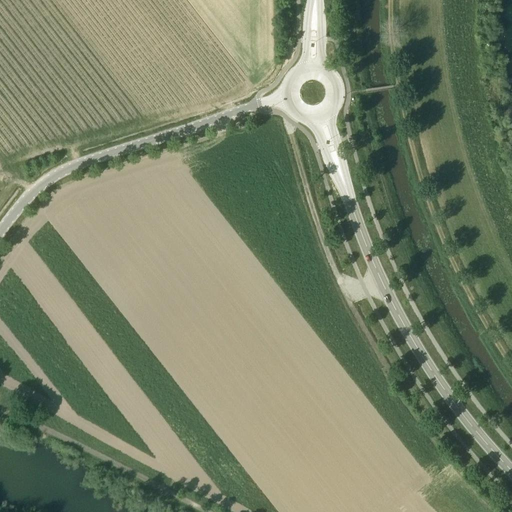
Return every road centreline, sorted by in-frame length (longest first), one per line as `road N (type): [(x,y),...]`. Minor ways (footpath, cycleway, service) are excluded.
road 1 (secondary): [(511,470),(414,342),(347,192)]
road 2 (unclassified): [(0,225),(57,174),(286,98)]
